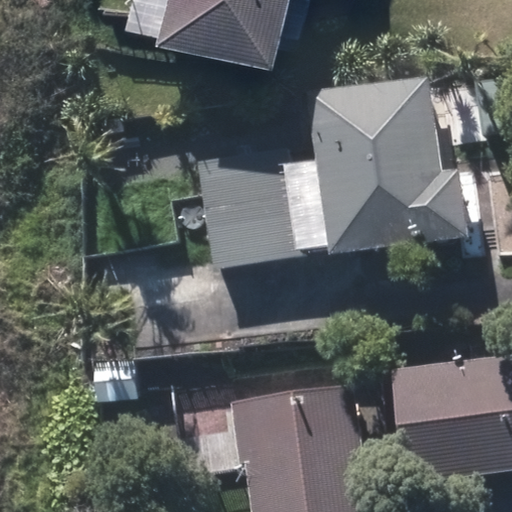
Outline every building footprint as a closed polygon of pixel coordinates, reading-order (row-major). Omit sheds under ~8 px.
[(136,0),(133,18),(279,47),(282,40),(301,45),(309,0),(136,0)] [(201,170),(215,273),(307,261),(306,253),(331,249),(332,258),(471,241),(462,172),(444,173),(432,82),(311,98),(320,165),(295,169),(294,158),(201,170)] [(511,359),(395,373),(409,489),(511,477),(511,359)] [(87,368),(89,408),(135,407),(135,367),(87,368)] [(373,511),(356,392),(236,409),(250,511),(373,511)]
